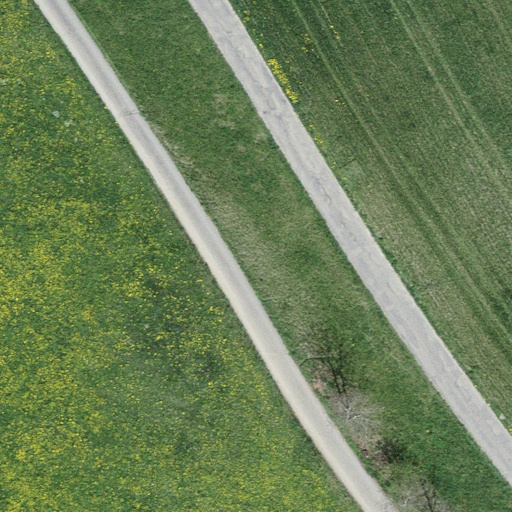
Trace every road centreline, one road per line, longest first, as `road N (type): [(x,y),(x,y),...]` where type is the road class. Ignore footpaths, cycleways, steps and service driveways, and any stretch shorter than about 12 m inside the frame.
road 1 (unclassified): [(206,0),(334,207),(511,456)]
road 2 (track): [(334,207),(511,99)]
